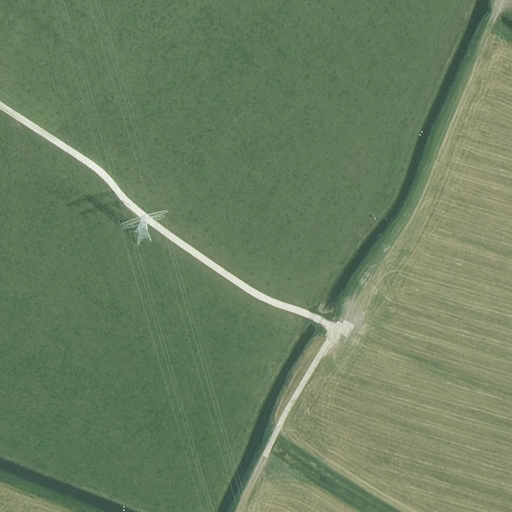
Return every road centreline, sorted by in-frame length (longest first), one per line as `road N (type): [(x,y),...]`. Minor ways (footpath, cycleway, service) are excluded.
road 1 (track): [(352,336),(254,293),(146,218),(101,172),(0,105)]
road 2 (track): [(345,309),(264,456)]
